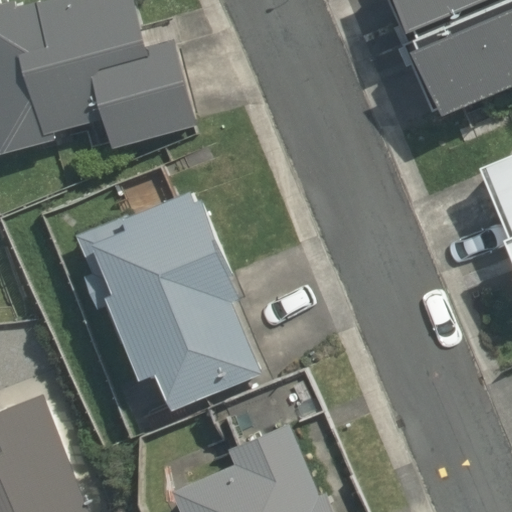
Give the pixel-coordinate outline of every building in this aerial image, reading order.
[(179,40),(157,46),(143,0),(52,0),(30,6),(29,0),(26,0),(0,6),(0,125),(7,155),(65,140),(63,133),(116,120),(123,148),(204,125),(179,40)] [(511,0),(395,0),(442,109),(455,104),(460,114),(511,91),(511,0)] [(511,158),(493,166),(511,212),(511,158)] [(204,203),(200,192),(89,236),(104,272),(95,276),(108,308),(117,305),(131,340),(135,338),(152,379),(167,373),(182,412),(274,375),(246,305),(254,302),(213,200),(204,203)] [(0,413),(0,511),(96,511),(51,394),(0,413)] [(341,511),(332,492),(327,495),(297,425),(240,448),(247,462),(185,490),(194,511),(341,511)]
